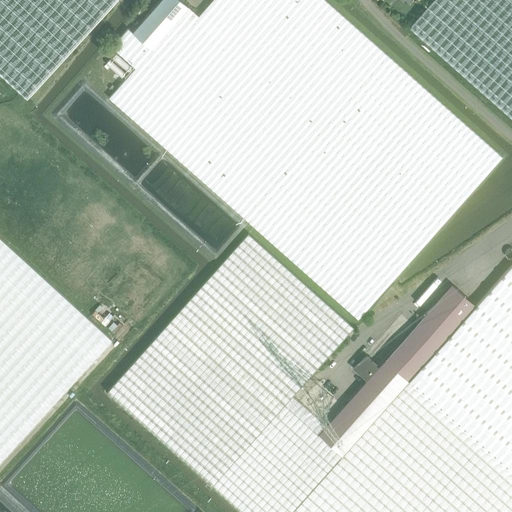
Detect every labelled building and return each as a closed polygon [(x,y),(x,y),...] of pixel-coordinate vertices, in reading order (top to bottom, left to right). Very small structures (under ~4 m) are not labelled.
[(0,0),(0,72),(21,92),(28,97),(115,0),(0,0)] [(212,0),(199,15),(189,7),(135,67),(109,97),(358,319),(502,156),(325,0),(212,0)] [(160,0),(116,50),(135,67),(189,7),(181,0),(160,0)] [(511,0),(434,0),(411,26),(410,27),(511,117),(511,0)] [(119,376),(106,391),(145,425),(211,484),(242,511),(511,511),(511,264),(478,304),(409,381),(394,398),(343,455),(319,433),(327,425),(293,396),(310,376),(354,327),(334,309),(249,233),(211,274),(188,300),(182,306),(119,376)] [(0,459),(62,392),(76,376),(111,338),(0,236),(0,459)] [(454,282),(327,425),(319,433),(343,455),(394,398),(409,381),(478,304),(454,282)] [(95,310),(92,314),(101,322),(104,318),(97,312),(95,310)] [(104,318),(101,322),(105,326),(113,316),(109,312),(104,318)] [(112,330),(111,331),(115,335),(123,325),(119,322),(117,325),(112,330)]
